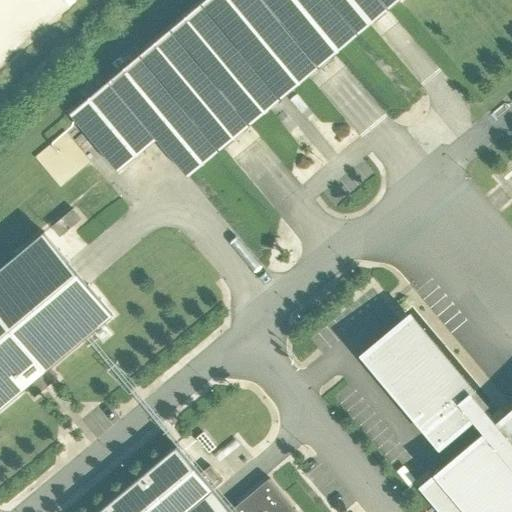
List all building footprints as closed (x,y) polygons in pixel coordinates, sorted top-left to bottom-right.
[(189,175),(359,33),(398,0),(207,0),(71,114),(118,171),(158,138),(189,175)] [(46,222),(54,233),(76,217),(67,206),(46,222)] [(49,368),(113,314),(45,232),(0,270),(0,408),(26,387),(35,397),(58,378),(49,368)] [(476,419),(487,432),(422,487),(442,511),(511,511),(511,411),(497,424),(412,324),(400,334),(407,343),(376,369),(442,448),(476,419)] [(231,510),(214,490),(177,445),(97,511),(298,511),(270,478),(231,510)]
